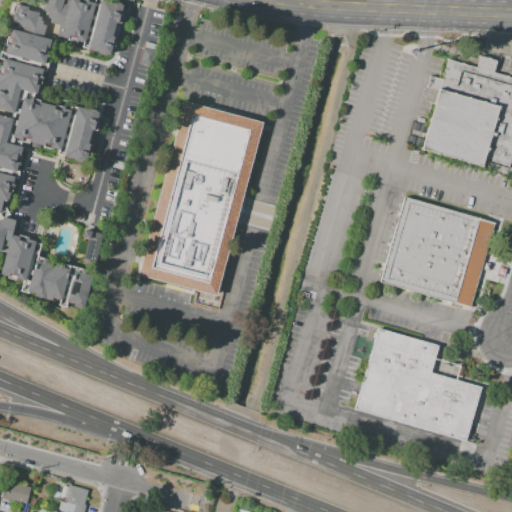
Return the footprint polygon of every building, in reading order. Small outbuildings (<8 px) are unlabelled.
[(112,0),(122,3),(121,9),(123,9),(111,53),(109,52),(107,57),(96,53),(96,52),(80,47),(81,44),(52,36),(45,63),(49,64),(46,73),(42,71),(34,99),(40,100),(39,103),(51,107),(51,109),(59,111),(60,106),(69,109),(70,104),(82,108),(82,106),(98,110),(96,118),(99,119),(96,131),(92,130),(89,143),(93,144),(90,156),(86,154),(83,164),(72,161),(72,160),(56,155),(57,150),(52,149),(52,151),(42,148),(42,146),(28,142),(28,144),(21,142),(18,149),(21,150),(20,154),(21,154),(18,166),(17,166),(16,168),(20,169),(17,179),(13,178),(12,183),(14,184),(11,194),(9,194),(7,202),(2,201),(1,206),(0,208),(0,210),(4,207),(9,215),(6,217),(15,220),(14,222),(17,223),(13,236),(17,237),(17,234),(28,237),(28,240),(39,243),(35,256),(47,259),(46,263),(57,266),(58,261),(64,263),(63,264),(85,271),(85,274),(91,275),(82,309),(73,306),(73,304),(66,302),(65,307),(57,305),(59,300),(58,300),(57,301),(53,299),(53,298),(51,298),(51,300),(33,295),(34,294),(28,292),(27,294),(18,292),(22,281),(16,279),(16,281),(6,278),(6,276),(0,274),(0,267),(4,254),(0,252),(0,48),(1,48),(10,18),(7,17),(12,1),(24,4),(27,0),(103,0),(111,2),(112,0)] [(444,57),(438,78),(430,76),(426,88),(434,90),(418,149),(510,175),(511,168),(511,75),(493,70),(495,61),(478,56),(476,66),(444,57)] [(183,102),(261,123),(214,296),(137,276),(183,102)] [(114,159),(124,162),(123,168),(112,166),(114,159)] [(403,197),(378,283),(468,310),(494,224),(403,197)] [(81,238),(84,229),(92,231),(89,240),(81,238)] [(374,329),(350,411),(461,443),(477,389),(429,375),(437,348),(374,329)] [(5,480),(30,487),(25,504),(1,497),(5,480)] [(69,485),(87,490),(80,511),(68,511),(57,509),(59,501),(64,502),(69,485)]
